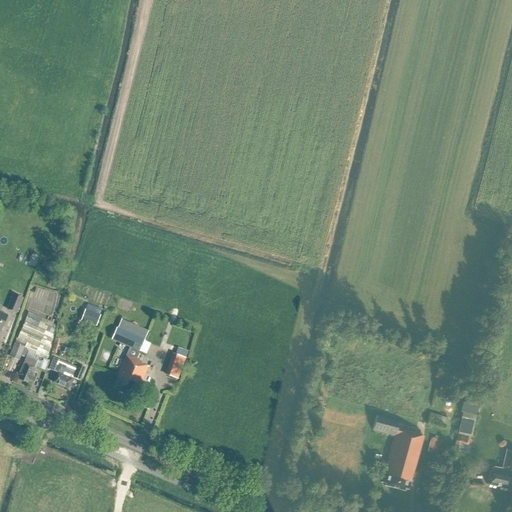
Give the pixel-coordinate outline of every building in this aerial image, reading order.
[(16,313),(22,298),(13,294),(7,309),(16,313)] [(100,315),(85,309),(80,321),(96,326),(100,315)] [(47,361),(56,327),(28,313),(15,343),(9,356),(18,360),(20,356),(25,359),(18,375),(20,376),(19,379),(27,383),(28,380),(33,382),(36,375),(33,373),(35,368),(44,372),(48,362),(47,361)] [(135,360),(147,333),(120,321),(111,339),(129,347),(116,376),(118,377),(113,388),(119,390),(118,393),(127,396),(128,394),(133,396),(138,386),(140,386),(148,367),(141,364),(141,362),(135,360)] [(167,359),(163,373),(174,376),(178,362),(167,359)] [(80,380),(85,368),(78,365),(74,373),(72,372),(60,367),(53,382),(68,389),(72,379),(72,377),(80,380)] [(444,428),(447,417),(430,413),(427,423),(444,428)] [(408,490),(423,436),(414,434),(415,433),(396,428),(398,422),(376,416),(372,430),(394,436),(381,482),(385,483),(384,486),(403,491),(404,489),(408,490)] [(432,438),(428,452),(438,454),(442,441),(432,438)] [(508,489),(511,471),(511,452),(507,451),(505,460),(502,470),(494,468),(493,473),(489,472),(486,484),(508,489)]
